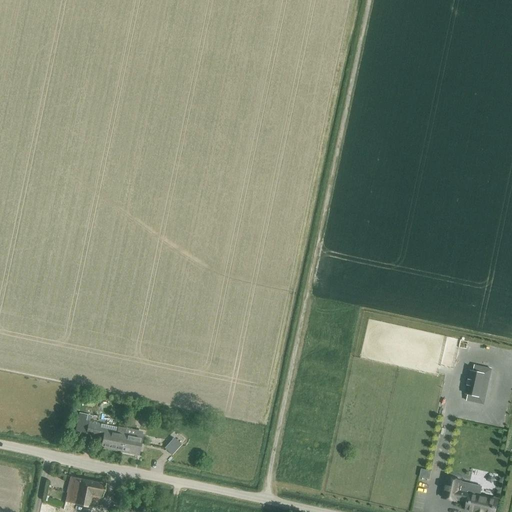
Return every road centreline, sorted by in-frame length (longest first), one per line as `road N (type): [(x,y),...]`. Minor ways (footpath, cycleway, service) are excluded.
road 1 (track): [(265,500),(369,0)]
road 2 (unclassified): [(317,511),(0,446)]
